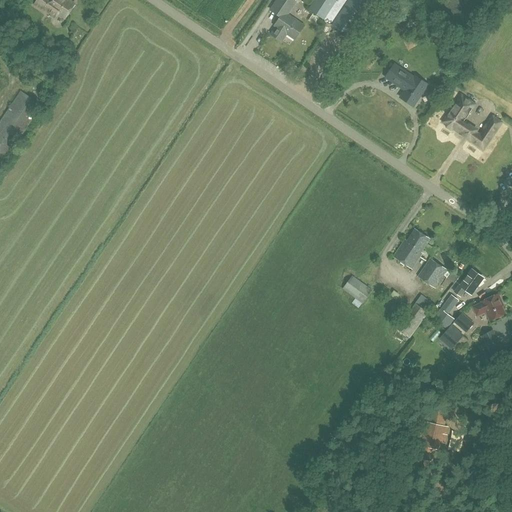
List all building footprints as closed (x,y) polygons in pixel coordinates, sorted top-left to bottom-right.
[(65,19),(75,4),(68,0),(37,0),(35,5),(47,12),(47,11),(56,17),(58,14),(65,19)] [(278,39),(283,31),(295,39),(304,26),(288,15),(297,2),(294,0),(277,0),(271,10),(281,17),(274,26),(276,27),(271,35),(278,39)] [(375,0),(315,0),(309,9),(324,19),(326,16),(335,21),(332,25),(351,37),(375,0)] [(401,96),(414,105),(428,84),(415,76),(414,78),(394,64),(386,76),(401,87),(402,86),(406,89),(401,96)] [(0,166),(41,105),(21,91),(0,122),(0,166)] [(501,123),(493,117),(480,135),(462,123),(475,104),(461,95),(443,122),(483,149),(501,123)] [(415,229),(407,241),(421,251),(429,239),(415,229)] [(423,252),(421,251),(407,241),(405,240),(393,256),(412,268),(423,252)] [(447,270),(430,258),(418,276),(435,288),(447,270)] [(461,296),(466,290),(471,294),(483,278),(472,270),(462,284),(460,282),(453,291),(461,296)] [(366,284),(353,275),(342,289),(354,298),(366,284)] [(372,289),(366,284),(354,298),(361,304),(372,289)] [(455,319),(449,314),(459,300),(451,294),(433,319),(448,329),(455,319)] [(502,305),(497,294),(482,302),(482,303),(474,307),(477,315),(486,311),(490,320),(504,314),(501,306),(502,305)] [(428,312),(434,304),(422,295),(415,303),(396,328),(409,338),(428,312)] [(463,312),(453,323),(466,332),(474,323),(463,312)] [(452,324),(439,339),(451,349),(464,334),(452,324)] [(485,344),(480,347),(484,354),(502,345),(494,331),(482,338),(485,344)] [(408,434),(421,437),(416,457),(432,461),(435,448),(442,450),(447,428),(440,426),(443,411),(434,409),(431,423),(425,422),(423,427),(411,424),(408,434)]
